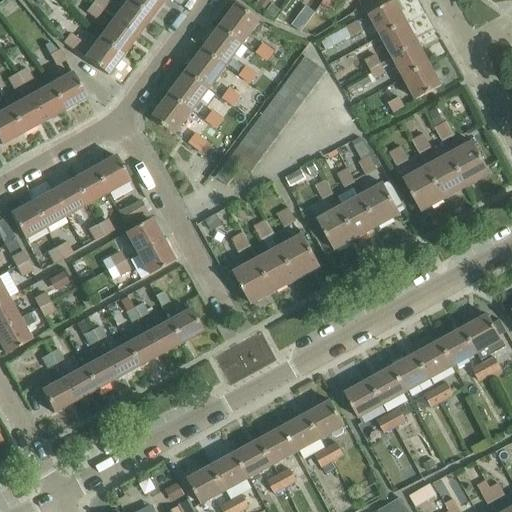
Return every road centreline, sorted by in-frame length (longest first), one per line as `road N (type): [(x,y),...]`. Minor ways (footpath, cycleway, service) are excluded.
road 1 (residential): [(58,499),(511,249)]
road 2 (residential): [(227,314),(119,118)]
road 3 (residential): [(119,118),(207,0)]
road 4 (residential): [(0,186),(119,118)]
road 5 (residential): [(58,499),(0,387)]
